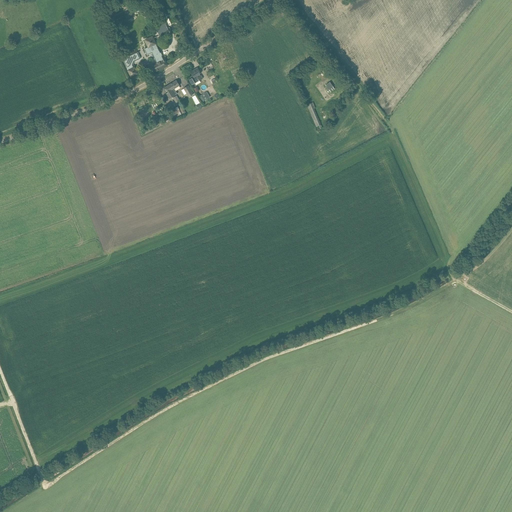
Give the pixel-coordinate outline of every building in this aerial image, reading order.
[(115,2),(106,7),(109,14),(119,10),(115,2)] [(164,20),(154,25),(159,35),(169,31),(164,20)] [(147,54),(153,52),(153,53),(158,63),(149,67),(152,73),(167,66),(164,60),(162,56),(162,55),(161,52),(160,53),(152,36),(145,40),(149,47),(144,49),(147,54)] [(137,52),(123,59),(131,77),(137,74),(135,67),(133,68),(132,65),(133,61),(140,58),(137,52)] [(200,74),(201,73),(198,68),(190,72),(193,77),(189,80),(192,85),(203,79),(201,75),(201,76),(200,74)] [(170,84),(163,88),(166,93),(169,97),(169,98),(176,94),(177,94),(175,89),(174,88),(179,85),(176,80),(170,84)] [(330,82),(325,85),(327,87),(326,87),(328,90),(329,89),(330,92),(335,89),(330,82)] [(184,88),(189,97),(194,94),(188,86),(184,88)] [(206,92),(199,96),(202,102),(210,97),(206,92)] [(197,109),(201,107),(195,95),(191,96),(197,109)] [(310,103),(307,105),(308,107),(309,111),(314,123),(315,125),(316,127),(321,124),(314,109),(316,108),(313,102),(310,103)] [(170,110),(173,118),(181,114),(178,107),(170,110)]
